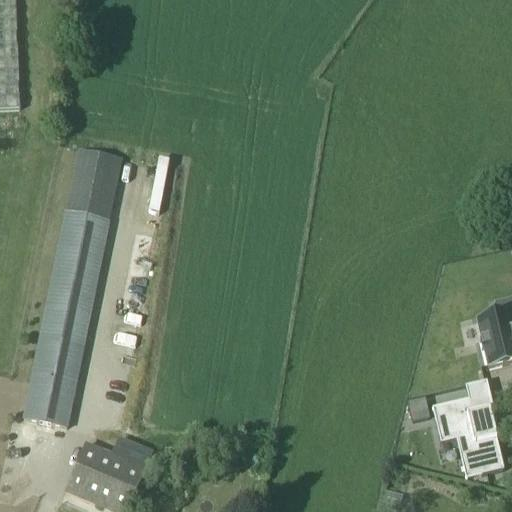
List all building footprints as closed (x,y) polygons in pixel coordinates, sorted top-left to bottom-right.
[(0,0),(0,113),(18,113),(13,0),(0,0)] [(66,432),(121,163),(78,154),(23,423),(66,432)] [(488,227),(504,246),(511,238),(511,212),(509,209),(488,227)] [(477,325),(488,372),(502,369),(502,371),(511,368),(511,302),(493,307),(496,320),(477,325)] [(444,424),(435,426),(440,447),(456,443),(460,460),(476,456),(481,479),(503,474),(499,457),(500,457),(499,452),(498,452),(494,437),(498,436),(497,432),(493,433),(491,421),(489,413),(472,417),(468,402),(467,402),(468,403),(441,410),(444,424)] [(103,511),(129,511),(145,475),(84,449),(65,496),(103,511)]
